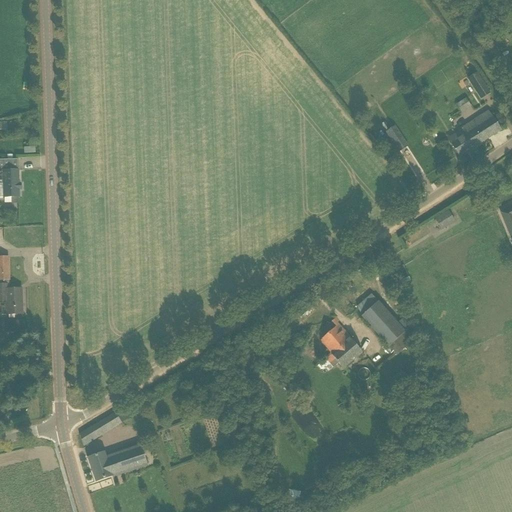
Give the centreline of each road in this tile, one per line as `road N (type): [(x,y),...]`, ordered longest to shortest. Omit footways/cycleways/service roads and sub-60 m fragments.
road 1 (unclassified): [(61,424),(511,145)]
road 2 (tertiary): [(61,424),(45,0)]
